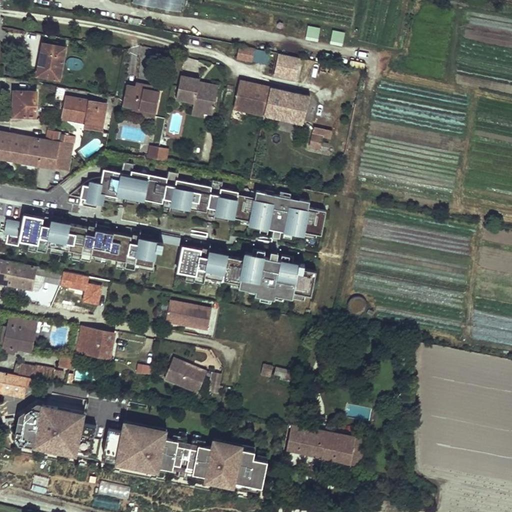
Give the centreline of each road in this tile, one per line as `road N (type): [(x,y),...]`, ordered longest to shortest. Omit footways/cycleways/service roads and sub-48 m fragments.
road 1 (track): [(64,0),(378,61),(350,188)]
road 2 (unknown): [(0,406),(48,393),(93,401),(104,409),(99,431)]
